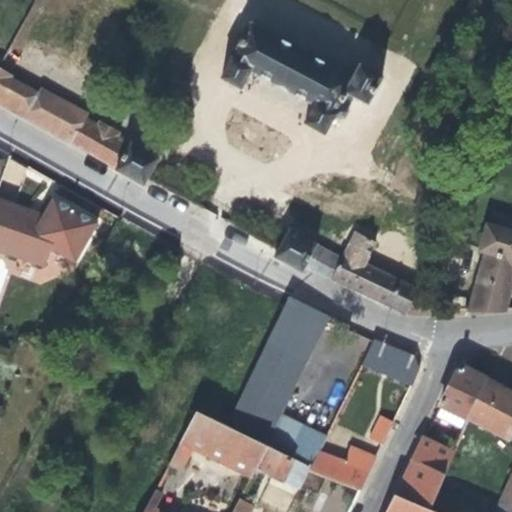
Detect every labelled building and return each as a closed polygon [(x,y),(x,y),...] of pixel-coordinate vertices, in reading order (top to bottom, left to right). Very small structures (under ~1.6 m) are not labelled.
[(325,134),(336,115),(342,119),(345,118),(349,110),(348,107),(355,95),(369,103),(383,76),(360,64),(353,78),(251,23),(222,78),(241,89),(251,71),(283,88),(315,105),(305,123),(325,134)] [(0,72),(0,102),(9,108),(23,85),(0,72)] [(9,108),(26,118),(39,94),(23,85),(9,108)] [(42,89),(39,94),(26,118),(70,143),(83,118),(86,114),(42,89)] [(83,118),(70,143),(116,169),(129,145),(114,137),(116,133),(99,124),(98,126),(83,118)] [(131,142),(129,145),(116,169),(115,169),(143,185),(159,158),(131,142)] [(0,199),(0,249),(45,266),(51,249),(75,262),(97,222),(52,197),(42,215),(37,213),(36,215),(31,214),(27,212),(28,210),(0,199)] [(486,252),(469,310),(505,310),(511,285),(511,231),(487,224),(480,250),(486,252)] [(316,245),(317,242),(289,228),(274,257),(302,271),(305,265),(316,245)] [(341,258),(331,279),(351,288),(406,314),(408,310),(407,310),(415,293),(418,289),(366,264),(376,244),(354,232),(341,258)] [(440,240),(443,248),(454,243),(462,245),(463,243),(445,237),(440,240)] [(431,254),(443,248),(440,240),(433,244),(431,254)] [(305,265),(331,279),(341,258),(316,245),(305,265)] [(408,310),(423,310),(416,294),(415,293),(407,310),(408,310)] [(306,359),(328,315),(289,296),(267,340),(306,359)] [(414,356),(374,339),(361,364),(411,385),(419,369),(414,356)] [(267,340),(256,364),(294,383),(306,359),(267,340)] [(292,387),(294,383),(256,364),(225,425),(268,447),(295,460),(310,468),(318,452),(326,435),(299,422),(280,413),(293,387),(292,387)] [(434,415),(463,429),(468,417),(467,417),(485,378),(464,367),(457,369),(439,404),(434,415)] [(511,435),(511,392),(507,390),(485,378),(467,417),(468,417),(510,439),(510,438),(511,435)] [(257,468),(268,447),(225,425),(196,410),(169,464),(182,470),(193,448),(251,476),(252,477),(257,468)] [(369,438),(382,445),(393,422),(380,416),(369,438)] [(428,508),(454,453),(423,438),(413,459),(395,495),(428,508)] [(284,481),(295,460),(268,447),(257,468),(284,481)] [(318,452),(310,468),(309,470),(360,490),(367,475),(376,458),(349,448),(344,462),(318,452)] [(309,470),(310,468),(295,460),(284,481),(300,489),(309,470)] [(511,475),(500,502),(511,507),(511,475)] [(143,511),(157,511),(159,509),(156,507),(163,494),(155,490),(143,511)] [(437,511),(428,508),(395,495),(386,511),(437,511)] [(232,511),(249,511),(253,506),(239,499),(232,511)] [(511,511),(511,507),(500,502),(495,511),(511,511)]
